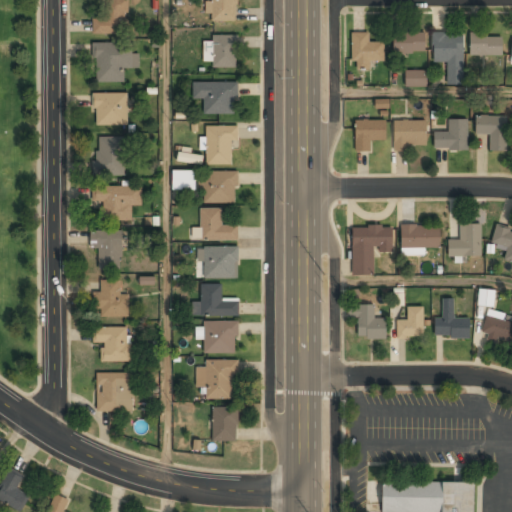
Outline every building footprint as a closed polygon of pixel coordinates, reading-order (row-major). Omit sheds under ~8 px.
[(93,34),(127,34),(126,0),(104,0),(104,17),(93,17),(93,34)] [(211,0),(206,1),(207,21),(238,19),(236,0),(211,0)] [(352,33),(352,69),(370,69),(370,61),(384,61),(384,43),(369,43),(369,33),(352,33)] [(393,33),(393,53),(425,53),(425,33),(393,33)] [(463,85),(463,33),(433,33),(433,63),(447,63),(447,85),(463,85)] [(502,34),(471,34),(471,56),(502,56),(502,34)] [(212,68),(237,68),(237,35),(212,35),(212,44),(205,44),(205,59),(212,59),(212,68)] [(125,82),(124,69),(139,68),(139,53),(131,53),(131,43),(94,43),(95,82),(125,82)] [(406,87),(426,87),(426,71),(406,71),(406,87)] [(236,82),(204,82),(204,114),(236,114),(236,82)] [(93,94),(93,126),(128,126),(128,94),(93,94)] [(508,116),(476,116),(476,134),(490,134),(490,152),(508,152),(508,116)] [(355,152),(370,152),(370,141),(385,141),(385,121),(355,121),(355,152)] [(410,152),(410,145),(426,145),(426,121),(394,121),(394,152),(410,152)] [(435,121),(435,150),(468,150),(468,121),(435,121)] [(206,126),(206,165),(233,165),(234,127),(206,126)] [(95,175),(124,175),(124,138),(95,138),(95,175)] [(172,190),(195,189),(195,170),(172,170),(172,190)] [(204,203),(238,203),(238,172),(204,172),(204,203)] [(102,202),(102,220),(131,221),(131,206),(141,206),(142,188),(92,187),(92,202),(102,202)] [(238,240),(238,225),(222,225),(222,209),(200,209),(200,229),(192,229),(192,240),(238,240)] [(449,256),(481,256),(481,224),(460,224),(460,240),(449,240),(449,256)] [(511,229),(509,229),(510,228),(495,225),(490,245),(506,249),(503,260),(511,262),(511,229)] [(352,226),(352,275),(374,275),(374,252),(392,252),(392,226),(352,226)] [(402,248),(440,248),(440,226),(402,226),(402,248)] [(90,249),(99,249),(98,270),(121,271),(122,232),(90,231),(90,249)] [(238,278),(238,247),(202,247),(202,278),(238,278)] [(139,285),(154,285),(154,276),(139,276),(139,285)] [(95,292),(95,317),(129,317),(129,293),(121,293),(121,280),(100,280),(101,292),(95,292)] [(222,283),(201,284),(201,303),(192,303),(193,316),(239,315),(239,295),(222,295),(222,283)] [(478,306),(493,306),(494,290),(478,289),(478,306)] [(470,338),(470,319),(454,319),(454,299),(443,299),(443,319),(434,319),(434,338),(470,338)] [(358,318),(358,340),(387,339),(386,318),(374,319),(374,305),(348,305),(348,318),(358,318)] [(396,320),(396,338),(424,338),(424,307),(407,307),(407,320),(396,320)] [(511,317),(485,317),(485,341),(511,341),(511,317)] [(205,354),(238,354),(238,321),(197,321),(197,341),(205,341),(205,354)] [(130,327),(93,328),(93,343),(101,343),(101,362),(130,361),(130,327)] [(196,388),(206,388),(206,399),(237,399),(236,360),(206,361),(206,368),(196,368),(196,388)] [(96,411),(131,411),(131,373),(96,373),(96,411)] [(213,408),(213,442),(238,442),(238,408),(213,408)] [(25,476),(10,468),(0,486),(0,500),(21,511),(30,494),(19,488),(25,476)] [(473,511),(474,483),(382,481),(381,511),(473,511)] [(47,511),(65,511),(70,500),(55,494),(47,511)]
